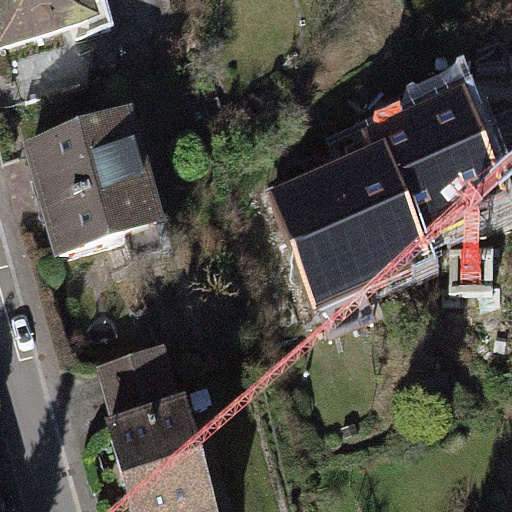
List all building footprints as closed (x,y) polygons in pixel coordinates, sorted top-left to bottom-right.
[(0,0),(0,58),(103,28),(94,0),(0,0)] [(369,152),(266,193),(317,322),(434,276),(423,246),(511,211),(511,210),(467,96),(363,137),(369,152)] [(136,119),(23,151),(56,268),(169,236),(136,119)] [(97,373),(112,429),(182,410),(166,353),(97,373)] [(112,429),(105,431),(128,511),(216,511),(187,408),(182,410),(112,429)]
